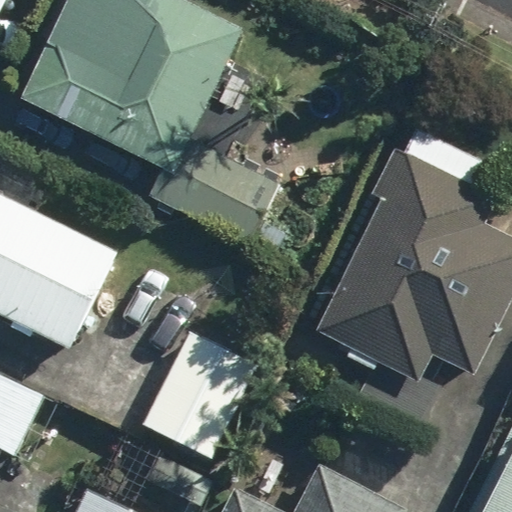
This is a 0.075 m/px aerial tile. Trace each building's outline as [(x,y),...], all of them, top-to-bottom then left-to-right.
[(0,0),(0,20),(10,0),(0,0)] [(249,36),(178,0),(73,0),(24,98),(161,168),(145,201),(249,254),(282,190),(193,145),(249,36)] [(488,157),(412,123),(314,336),(378,365),(428,388),(440,362),(484,382),(511,320),(511,236),(491,227),(504,201),(475,187),(488,157)] [(121,260),(0,197),(0,321),(71,358),(121,260)] [(256,369),(189,334),(141,427),(208,462),(256,369)] [(428,388),(378,365),(349,427),(413,457),(441,395),(428,388)] [(0,449),(18,458),(45,400),(0,379),(0,449)] [(511,511),(511,418),(463,511),(511,511)] [(403,511),(320,470),(299,511),(285,511),(233,486),(220,511),(403,511)] [(123,511),(88,495),(79,511),(123,511)]
